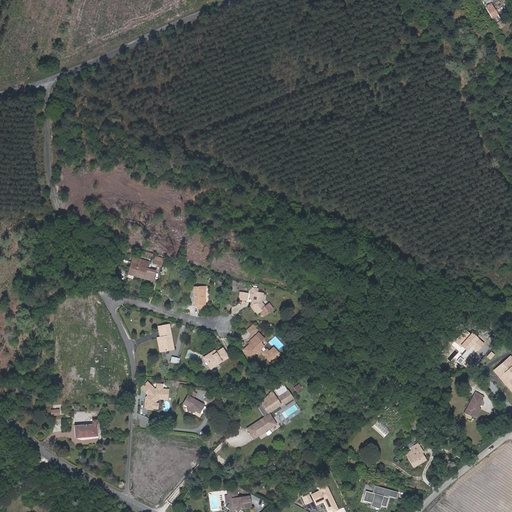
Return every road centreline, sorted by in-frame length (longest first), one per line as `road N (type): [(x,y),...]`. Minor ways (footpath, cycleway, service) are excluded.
road 1 (unclassified): [(107,300),(54,188),(53,83)]
road 2 (unclassified): [(53,83),(242,0)]
road 3 (residential): [(126,499),(128,366),(107,300)]
road 4 (tertiary): [(0,413),(58,461),(126,499)]
